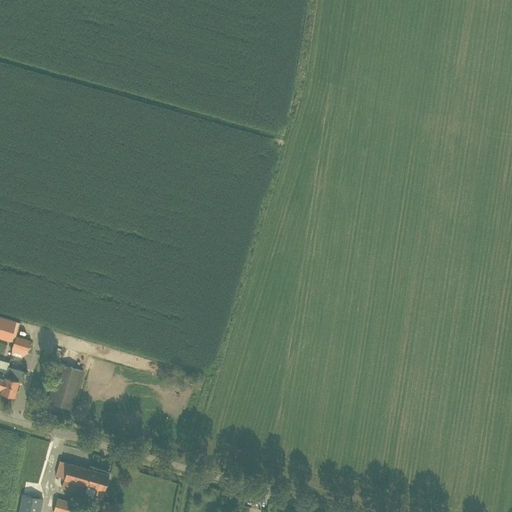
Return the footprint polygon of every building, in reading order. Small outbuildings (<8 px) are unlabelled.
[(0,336),(10,340),(16,320),(0,315),(0,336)] [(15,336),(12,344),(11,348),(12,348),(27,353),(31,340),(16,335),(15,335),(15,336)] [(88,355),(64,348),(48,402),(72,410),(88,355)] [(5,377),(1,390),(1,393),(14,397),(18,381),(21,382),(24,371),(8,366),(7,370),(5,377)] [(60,460),(57,470),(56,476),(64,478),(61,487),(84,494),(86,486),(95,488),(93,496),(102,499),(104,491),(109,474),(60,460)] [(39,511),(43,498),(22,494),(18,511),(39,511)] [(52,511),(74,511),(77,503),(56,497),(52,511)] [(102,509),(113,511),(115,504),(104,501),(102,509)]
